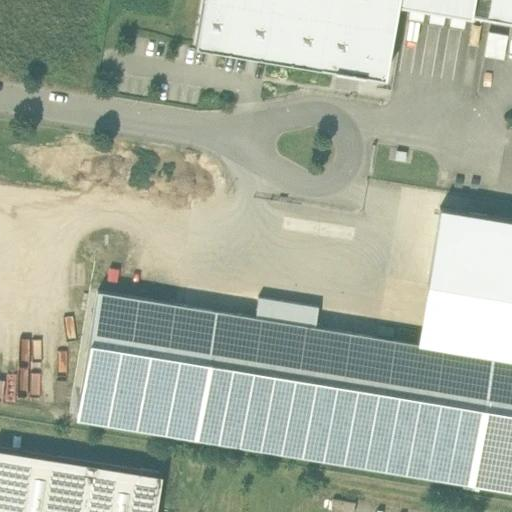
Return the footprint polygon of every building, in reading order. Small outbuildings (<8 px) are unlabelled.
[(511,0),(201,0),(195,42),(333,66),(333,67),(363,72),(363,71),(384,75),(397,2),(410,4),(408,16),(422,19),(424,7),(431,8),(429,20),(443,22),(445,10),(451,12),(449,23),(463,26),(465,14),(511,21),(511,0)] [(482,51),(502,55),(507,32),(487,28),(482,51)] [(511,218),(440,206),(417,341),(511,357),(511,218)] [(215,308),(97,289),(89,333),(76,415),(194,434),(215,308)] [(318,305),(258,295),(255,315),(315,325),(318,305)] [(255,315),(215,308),(194,434),(458,479),(511,487),(511,357),(417,341),(315,325),(255,315)] [(155,511),(162,473),(0,446),(0,511),(155,511)]
